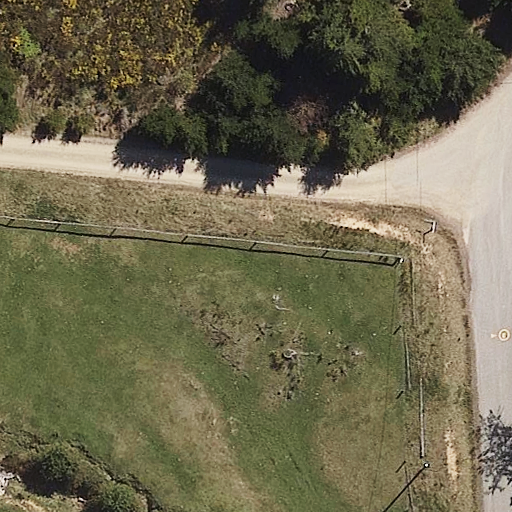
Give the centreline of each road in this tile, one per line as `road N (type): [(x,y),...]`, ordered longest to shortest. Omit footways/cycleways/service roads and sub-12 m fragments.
road 1 (unclassified): [(500,179),(351,183),(0,146)]
road 2 (residential): [(500,179),(510,227),(509,511)]
